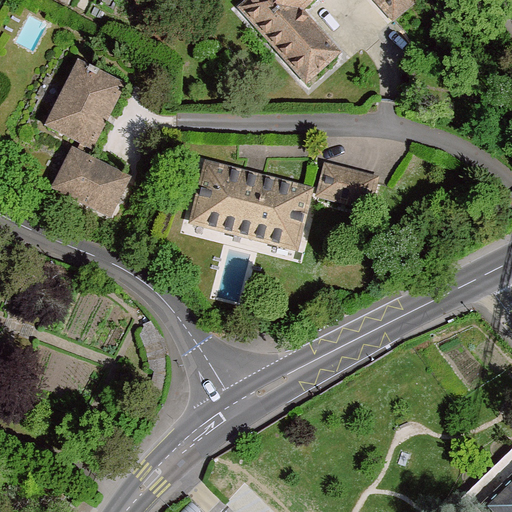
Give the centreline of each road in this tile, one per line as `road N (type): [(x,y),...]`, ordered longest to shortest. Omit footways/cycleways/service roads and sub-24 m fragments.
road 1 (residential): [(240,407),(152,288),(0,213)]
road 2 (tertiary): [(240,407),(482,276)]
